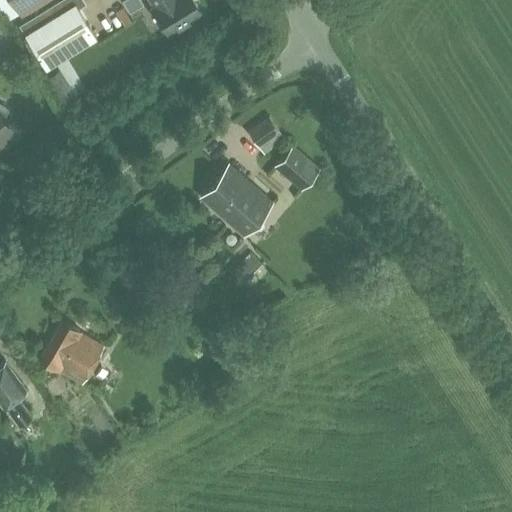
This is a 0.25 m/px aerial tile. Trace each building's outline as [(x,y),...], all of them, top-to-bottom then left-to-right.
[(23,9),(37,0),(0,0),(0,11),(5,20),(23,9)] [(46,66),(97,35),(80,7),(87,2),(85,0),(55,0),(19,23),(25,32),(46,66)] [(152,0),(156,5),(153,7),(168,31),(202,10),(195,0),(152,0)] [(116,11),(124,24),(131,20),(123,6),(116,11)] [(61,108),(79,97),(61,67),(43,78),(61,108)] [(0,107),(0,149),(21,132),(0,107)] [(265,154),(287,139),(269,114),(248,129),(265,154)] [(302,189),(321,167),(293,142),(274,165),(302,189)] [(244,233),(273,200),(229,162),(200,195),(244,233)] [(244,282),(263,261),(251,250),(231,270),(244,282)] [(200,315),(205,303),(211,291),(181,277),(170,301),(200,315)] [(129,295),(112,281),(104,292),(121,306),(119,308),(136,322),(149,305),(132,291),(129,295)] [(82,382),(104,345),(81,331),(82,329),(61,317),(38,356),(82,382)] [(242,332),(231,337),(234,347),(246,342),(242,332)] [(34,415),(18,393),(26,387),(6,360),(0,364),(0,400),(3,404),(19,426),(34,415)] [(144,413),(133,420),(137,428),(149,422),(144,413)] [(13,429),(0,438),(0,441),(3,449),(7,454),(23,443),(13,429)]
